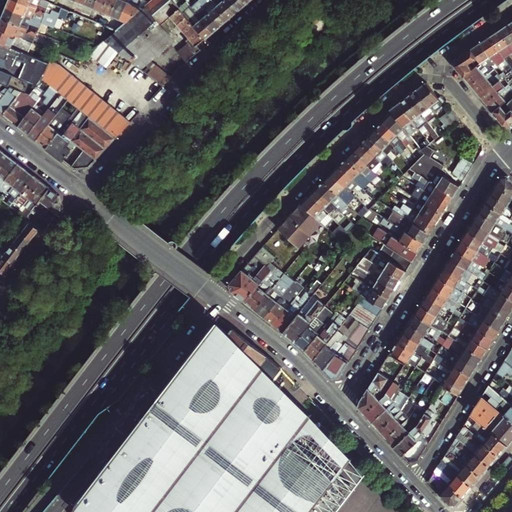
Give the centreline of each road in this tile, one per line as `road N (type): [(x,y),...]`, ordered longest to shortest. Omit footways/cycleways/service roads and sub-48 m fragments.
road 1 (trunk): [(7,511),(274,182),(365,95),(487,0)]
road 2 (trunk): [(454,0),(324,105),(220,211),(0,491)]
road 3 (residential): [(435,65),(287,200),(209,291)]
road 4 (residential): [(339,403),(506,149)]
road 5 (residential): [(83,192),(174,88),(275,0)]
road 6 (residential): [(511,328),(414,483)]
road 7 (tertiary): [(214,294),(339,403)]
road 8 (tertiary): [(83,192),(209,291)]
road 9 (trunk): [(33,511),(136,405)]
road 10 (residential): [(0,303),(83,192)]
road 11 (residential): [(136,405),(214,294)]
road 12 (residential): [(55,511),(136,405)]
